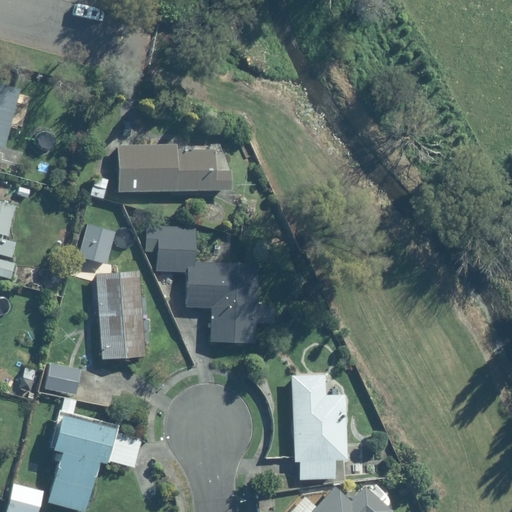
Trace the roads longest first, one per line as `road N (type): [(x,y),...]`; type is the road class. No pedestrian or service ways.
road 1 (unknown): [(120,41),(370,107)]
road 2 (residential): [(0,9),(120,41)]
